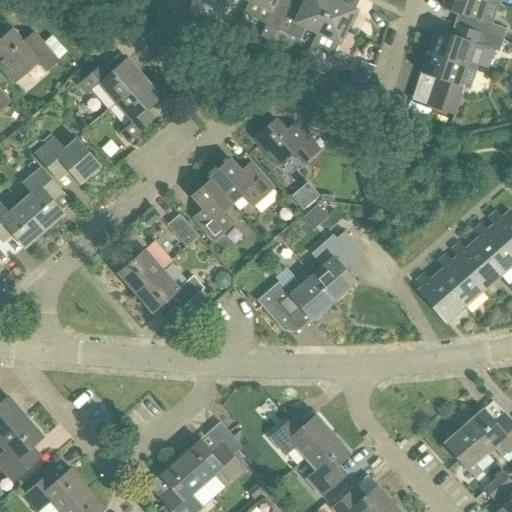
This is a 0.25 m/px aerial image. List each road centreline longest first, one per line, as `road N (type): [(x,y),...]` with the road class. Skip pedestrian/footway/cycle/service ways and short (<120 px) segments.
road 1 (residential): [(31,345),(42,291),(211,125),(253,96)]
road 2 (residential): [(212,362),(198,401),(148,443),(102,465),(27,382),(31,345)]
road 3 (residential): [(212,362),(31,345)]
road 4 (residential): [(441,511),(360,417),(357,364)]
road 5 (residential): [(511,345),(430,362),(357,364)]
road 6 (residential): [(357,364),(212,362)]
